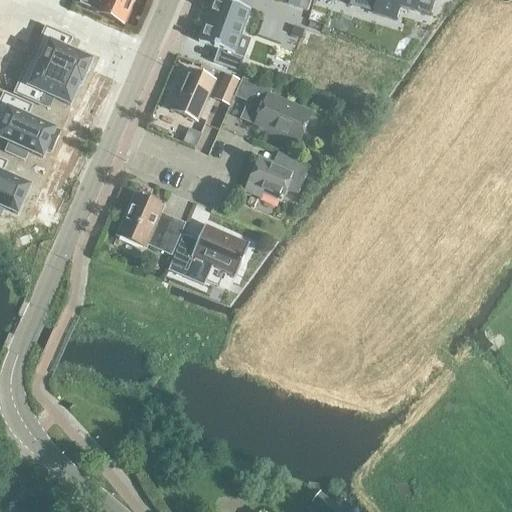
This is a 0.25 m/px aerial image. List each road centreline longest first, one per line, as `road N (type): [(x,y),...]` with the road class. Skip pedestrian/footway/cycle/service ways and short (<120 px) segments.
road 1 (tertiary): [(109,511),(33,439),(15,413),(12,380),(114,128)]
road 2 (residential): [(17,0),(146,57)]
road 3 (residential): [(114,128),(233,180)]
